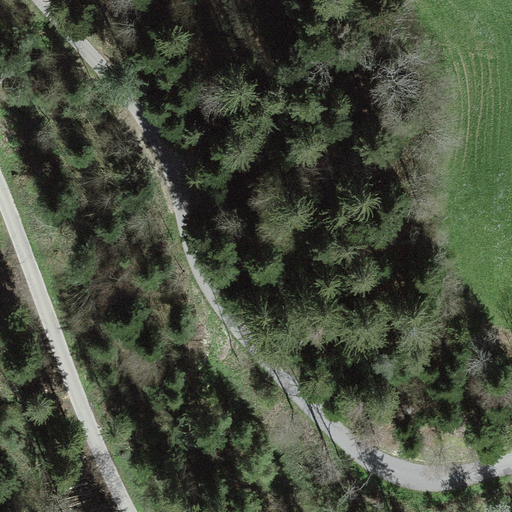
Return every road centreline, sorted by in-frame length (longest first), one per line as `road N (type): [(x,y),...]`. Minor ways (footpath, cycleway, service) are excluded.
road 1 (unclassified): [(511,460),(438,476),(405,473),(347,441),(204,294),(123,95),(39,0)]
road 2 (unclassified): [(0,189),(127,511)]
